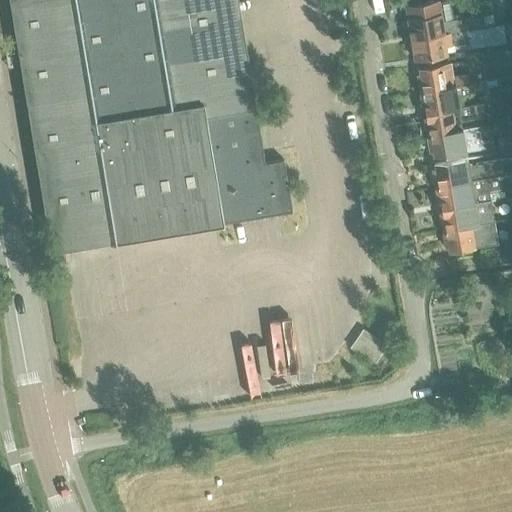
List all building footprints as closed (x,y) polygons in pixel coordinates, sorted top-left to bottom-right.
[(10,0),(52,251),(224,222),(293,210),(284,159),(266,162),(256,107),(257,107),(254,92),(248,93),(232,0),(10,0)] [(411,39),(497,25),(495,14),(481,16),(481,15),(463,18),(462,13),(453,15),(450,0),(448,0),(439,2),(438,0),(437,0),(405,5),(407,18),(411,39)] [(469,47),(506,40),(503,24),(497,25),(411,39),(415,59),(447,54),(445,44),(449,43),(450,45),(468,42),(469,47)] [(511,49),(483,54),(485,64),(496,62),(497,66),(511,64),(511,49)] [(417,75),(420,91),(471,83),(469,74),(454,76),(452,63),(419,68),(420,74),(417,75)] [(511,75),(498,78),(502,100),(511,98),(511,75)] [(425,107),(426,112),(461,107),(460,106),(459,92),(472,90),(471,83),(420,91),(422,107),(425,107)] [(427,118),(424,118),(427,135),(456,130),(455,124),(491,118),(489,102),(460,106),(461,107),(426,112),(427,118)] [(456,130),(427,135),(430,151),(433,150),(433,156),(496,147),(494,137),(482,138),(481,127),(456,131),(456,130)] [(511,132),(497,135),(499,148),(511,146),(511,132)] [(433,170),(435,186),(511,173),(511,157),(468,165),(467,158),(435,163),(436,169),(433,170)] [(441,202),(442,207),(475,202),(473,195),(511,188),(511,173),(435,186),(438,202),(441,202)] [(442,229),(494,221),(490,200),(475,202),(442,207),(443,213),(440,213),(442,229)] [(494,221),(442,229),(445,246),(448,245),(449,251),(498,243),(494,221)]
